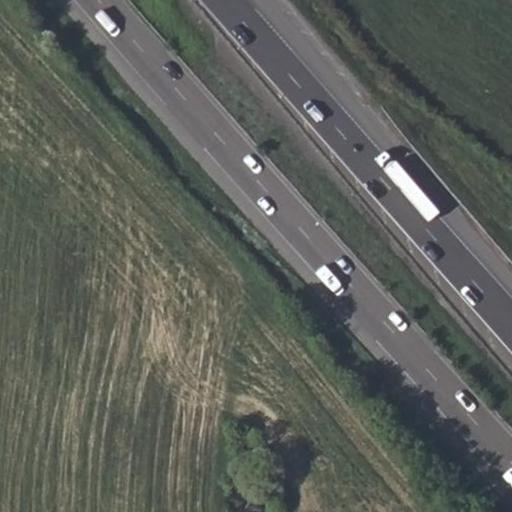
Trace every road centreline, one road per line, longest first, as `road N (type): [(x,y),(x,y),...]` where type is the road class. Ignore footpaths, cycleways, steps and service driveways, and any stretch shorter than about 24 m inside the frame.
road 1 (trunk): [(100,0),(511,460)]
road 2 (trunk): [(511,322),(224,0)]
